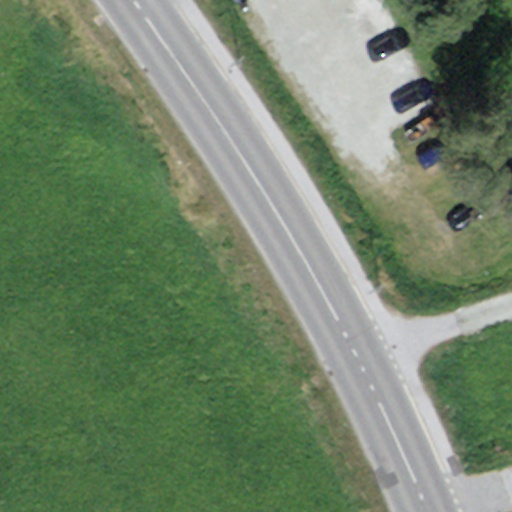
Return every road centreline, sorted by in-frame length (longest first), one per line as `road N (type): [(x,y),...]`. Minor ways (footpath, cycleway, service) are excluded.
road 1 (secondary): [(133,0),(251,169),(303,260),(357,357),(425,511)]
road 2 (track): [(357,357),(511,300)]
